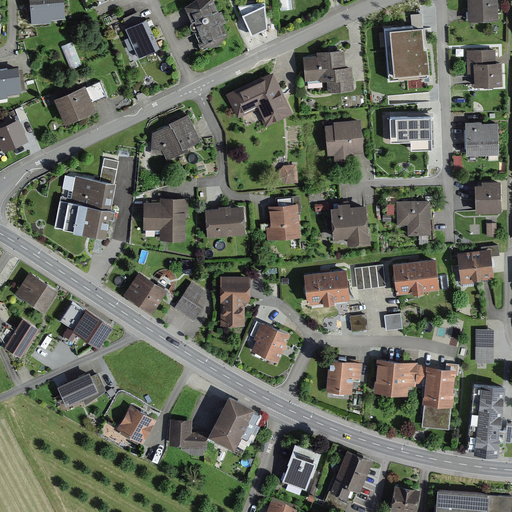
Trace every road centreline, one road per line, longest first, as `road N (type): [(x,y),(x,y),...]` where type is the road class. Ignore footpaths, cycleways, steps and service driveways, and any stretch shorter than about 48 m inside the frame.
road 1 (residential): [(0,187),(385,0)]
road 2 (secondary): [(289,409),(378,445),(511,469)]
road 3 (residential): [(454,351),(315,344),(277,403)]
road 4 (residential): [(449,181),(440,0)]
road 5 (secondary): [(0,233),(142,324)]
road 6 (unclassified): [(0,398),(124,341),(142,324)]
road 7 (secondary): [(142,324),(277,403)]
